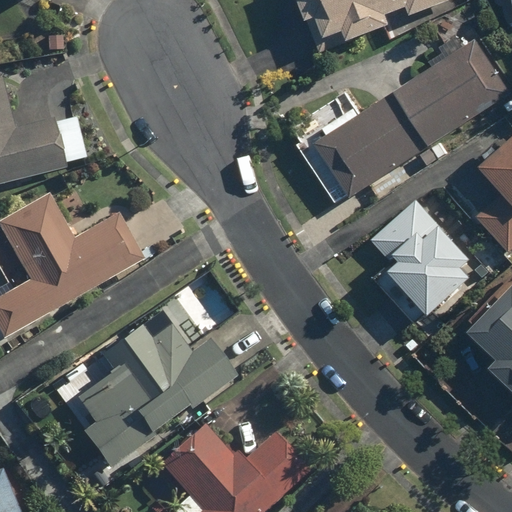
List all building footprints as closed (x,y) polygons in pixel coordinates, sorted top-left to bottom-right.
[(287,0),(304,44),(310,60),(384,32),(381,22),(401,15),(404,23),(457,4),(455,0),(287,0)] [(509,97),(473,43),(462,49),(456,39),(435,53),(441,63),(311,149),(346,204),(416,158),(424,171),(447,156),(438,143),(509,97)] [(8,75),(0,77),(0,182),(74,166),(73,161),(89,157),(79,113),(20,127),(15,108),(8,75)] [(497,200),(473,222),(506,258),(511,252),(511,139),(474,175),(497,200)] [(78,235),(54,190),(3,218),(36,277),(0,296),(0,311),(12,333),(149,258),(135,231),(123,210),(78,235)] [(455,275),(464,267),(439,237),(443,234),(417,203),(369,243),(391,270),(380,280),(419,327),(466,288),(455,275)] [(511,277),(465,327),(470,332),(461,341),(490,368),(479,379),(511,409),(511,277)] [(89,429),(113,466),(163,434),(157,426),(190,404),(193,409),(246,375),(218,332),(192,348),(177,324),(157,337),(148,324),(104,353),(116,372),(82,394),(100,422),(89,429)] [(266,511),(317,467),(281,427),(249,456),(242,448),(238,452),(210,422),(168,460),(195,491),(171,511),(266,511)] [(0,511),(27,511),(9,464),(0,466),(0,511)]
